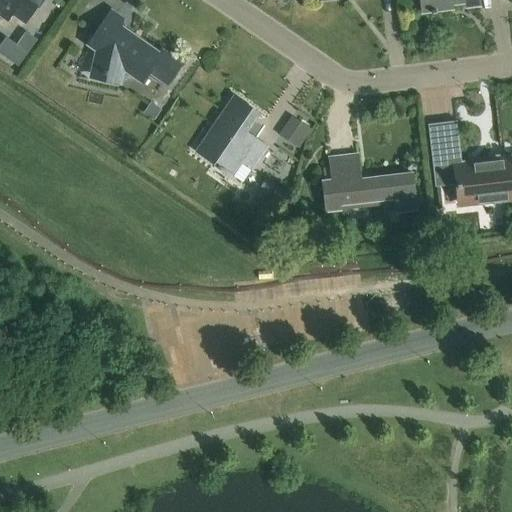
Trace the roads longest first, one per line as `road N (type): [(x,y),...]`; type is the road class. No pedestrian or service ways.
road 1 (tertiary): [(0,448),(511,323)]
road 2 (residential): [(226,0),(335,75),(367,82),(511,60)]
